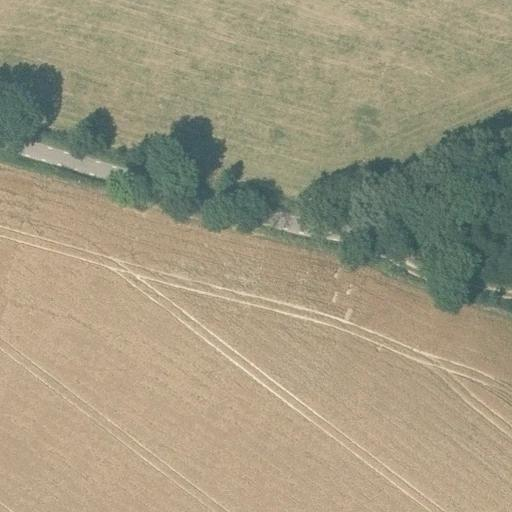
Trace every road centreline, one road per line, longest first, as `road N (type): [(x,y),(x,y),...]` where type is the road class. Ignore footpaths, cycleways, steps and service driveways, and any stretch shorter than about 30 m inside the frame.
road 1 (unclassified): [(511,171),(381,222),(338,228),(270,218),(0,139)]
road 2 (track): [(352,227),(430,277),(511,293)]
